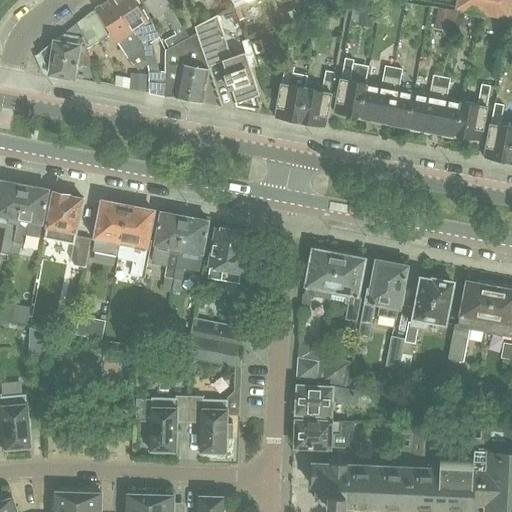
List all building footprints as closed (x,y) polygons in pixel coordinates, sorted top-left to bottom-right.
[(145,53),(143,48),(113,0),(108,0),(97,8),(105,22),(118,42),(127,58),(138,68),(148,66),(146,57),(145,53)] [(113,0),(143,48),(145,53),(146,57),(155,55),(154,49),(151,43),(161,37),(152,20),(148,22),(135,0),(113,0)] [(146,0),(156,17),(163,12),(176,34),(165,40),(169,47),(188,38),(166,0),(146,0)] [(511,0),(458,0),(457,7),(511,18),(511,2),(511,3),(511,0)] [(287,10),(270,16),(275,27),(291,21),(297,19),(293,7),(287,10)] [(360,8),(360,10),(357,24),(357,25),(372,27),(375,11),(360,8)] [(437,31),(453,33),(456,12),(440,10),(437,31)] [(108,36),(93,11),(77,22),(90,47),(108,36)] [(316,29),(329,29),(329,14),(317,14),(316,29)] [(257,63),(250,43),(248,38),(242,40),(245,50),(231,54),(218,16),(195,27),(197,33),(208,66),(223,61),(227,74),(224,74),(228,86),(229,90),(232,89),(238,105),(261,109),(256,96),(260,95),(250,65),(257,63)] [(56,39),(40,52),(49,74),(74,79),(75,76),(77,75),(78,69),(76,67),(77,65),(82,65),(93,67),(87,49),(90,47),(77,22),(63,34),(57,40),(56,39)] [(165,72),(164,96),(179,97),(181,99),(187,101),(189,99),(197,101),(198,101),(203,102),(203,100),(202,100),(205,88),(208,69),(209,69),(208,66),(197,33),(188,38),(169,47),(165,50),(165,72)] [(261,39),(252,42),(256,54),(264,52),(261,39)] [(343,114),(359,117),(366,83),(350,80),(354,61),(345,59),(337,100),(335,111),(334,111),(334,112),(343,114)] [(274,118),(298,122),(306,88),(308,76),(293,73),(294,65),(285,63),(278,105),(275,116),(274,118)] [(366,83),(359,117),(383,122),(394,68),(385,66),(381,86),(366,83)] [(391,124),(408,127),(414,92),(398,89),(402,69),(394,68),(383,122),(391,124)] [(322,91),(306,88),(298,122),(316,126),(322,127),(326,127),(326,126),(325,126),(334,73),(325,71),(322,91)] [(165,72),(149,72),(149,94),(164,97),(164,96),(165,72)] [(414,92),(408,127),(431,131),(442,77),(434,75),(430,95),(414,92)] [(442,77),(431,131),(456,136),(463,102),(446,99),(450,79),(442,77)] [(478,105),(463,102),(456,136),(481,141),(481,140),(480,139),(491,86),(482,85),(478,105)] [(483,156),(483,158),(509,163),(511,148),(511,127),(500,126),(503,106),(494,104),(489,131),(484,156),(483,156)] [(0,227),(5,228),(0,252),(11,254),(24,185),(24,186),(24,188),(16,186),(16,184),(17,184),(14,183),(14,181),(3,179),(3,181),(1,181),(0,180),(0,227)] [(25,185),(24,185),(11,254),(20,256),(24,236),(40,239),(47,202),(49,190),(46,189),(46,188),(36,185),(35,187),(32,187),(32,189),(24,188),(25,186),(25,185)] [(84,199),(84,198),(83,198),(70,196),(70,195),(67,194),(66,191),(59,190),(57,192),(54,192),(51,202),(47,227),(45,238),(62,242),(74,244),(71,258),(74,264),(86,267),(88,258),(89,250),(90,247),(92,239),(76,236),(81,207),(83,199),(84,199)] [(95,240),(93,251),(118,255),(119,251),(128,206),(126,206),(123,203),(118,201),(114,204),(110,203),(102,201),(100,213),(95,240)] [(119,251),(118,255),(133,258),(131,272),(145,275),(147,261),(150,251),(145,250),(151,222),(153,211),(141,209),(139,205),(137,205),(133,204),(130,207),(128,206),(119,251)] [(155,244),(151,263),(166,266),(164,276),(173,278),(185,216),(184,216),(184,217),(184,218),(184,219),(177,218),(177,215),(174,214),(172,212),(166,211),(164,213),(161,212),(159,224),(155,244)] [(185,216),(173,278),(182,280),(184,268),(200,271),(203,253),(206,237),(209,221),(206,220),(204,218),(198,217),(196,218),(193,218),(192,221),(185,220),(185,218),(186,218),(186,216),(185,216)] [(237,285),(238,286),(239,282),(242,267),(244,267),(247,249),(245,249),(248,233),(245,233),(242,230),(237,229),(233,231),(217,227),(207,280),(237,285)] [(311,261),(309,271),(304,294),(302,294),(301,306),(310,307),(312,295),(331,299),(339,251),(327,249),(324,251),(321,251),(321,249),(315,248),(311,251),(309,261),(311,261)] [(351,254),(339,251),(331,299),(349,302),(345,319),(357,321),(363,288),(359,287),(364,259),(354,257),(351,254)] [(405,271),(406,267),(405,267),(403,265),(401,263),(399,262),(396,261),(394,261),(391,262),(389,264),(377,261),(373,283),(369,282),(361,323),(358,336),(368,338),(375,305),(380,306),(378,315),(395,319),(397,307),(398,307),(399,305),(401,305),(404,291),(401,291),(403,283),(405,284),(407,271),(405,271)] [(445,324),(450,298),(453,283),(452,282),(450,278),(446,275),(442,274),(438,275),(434,279),(433,279),(433,280),(421,278),(412,324),(408,323),(405,339),(402,353),(411,354),(417,325),(425,326),(426,320),(445,324)] [(469,327),(486,330),(495,284),(479,281),(479,284),(467,282),(465,293),(459,325),(455,324),(448,359),(462,362),(469,327)] [(495,284),(486,330),(501,332),(511,334),(511,290),(510,290),(511,287),(495,284)] [(12,304),(9,321),(26,324),(30,307),(12,304)] [(106,321),(81,316),(77,334),(103,340),(106,321)] [(192,332),(243,342),(244,328),(194,318),(192,332)] [(30,328),(29,342),(46,343),(46,334),(30,328)] [(243,345),(235,344),(191,335),(187,356),(241,367),(243,345)] [(391,336),(385,365),(399,368),(402,353),(405,339),(391,336)] [(511,343),(503,342),(500,358),(511,360),(511,343)] [(320,362),(298,357),(297,368),(347,378),(350,361),(323,356),(323,363),(320,362)] [(296,378),(318,383),(345,388),(347,378),(297,368),(296,378)] [(358,390),(345,388),(318,383),(317,387),(303,386),(299,386),(298,397),(295,399),(294,408),(297,410),(297,412),(330,415),(332,397),(337,398),(339,401),(357,402),(358,390)] [(461,390),(458,406),(469,408),(472,392),(461,390)] [(0,393),(0,419),(3,419),(5,449),(31,447),(26,394),(2,396),(1,394),(0,393)] [(136,401),(136,421),(151,421),(151,422),(150,450),(176,451),(177,421),(189,422),(190,396),(176,395),(176,398),(152,397),(152,399),(138,398),(136,398),(136,401)] [(190,396),(189,422),(201,422),(200,452),(226,452),(226,438),(232,438),(233,424),(227,424),(227,400),(203,399),(203,396),(190,396)] [(422,402),(421,417),(438,419),(440,400),(428,398),(427,402),(422,402)] [(296,446),(305,447),(330,447),(330,445),(348,446),(349,444),(349,434),(353,434),(353,421),(318,420),(318,421),(297,420),(296,431),(293,431),(293,444),(296,444),(296,446)] [(511,511),(511,427),(481,422),(480,437),(444,436),(444,455),(441,455),(440,469),(348,464),(348,463),(331,462),(331,464),(313,463),(312,485),(316,485),(316,500),(329,501),(329,511),(346,511),(346,506),(470,511),(511,511)] [(414,455),(434,455),(434,427),(413,426),(412,446),(398,446),(397,457),(414,457),(414,455)] [(77,511),(78,492),(54,491),(53,511),(77,511)] [(101,511),(102,493),(78,492),(77,511),(101,511)] [(125,511),(149,511),(150,494),(127,493),(125,511)] [(173,511),(174,495),(150,494),(149,511),(173,511)] [(229,511),(230,511),(224,511),(224,496),(199,495),(198,511),(229,511)] [(0,511),(17,511),(12,497),(0,501),(0,511)]
